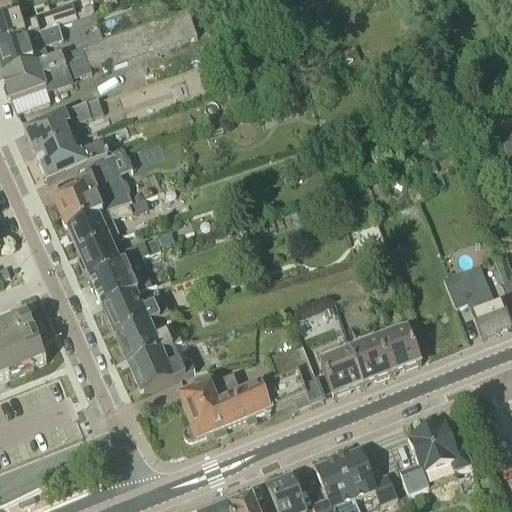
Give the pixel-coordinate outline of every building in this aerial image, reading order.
[(0,0),(0,10),(12,7),(11,1),(10,0),(0,0)] [(0,50),(58,33),(57,32),(95,19),(91,10),(80,14),(81,17),(75,19),(71,8),(50,16),(47,7),(31,12),(36,27),(23,31),(19,20),(0,26),(0,50)] [(188,15),(82,52),(89,73),(110,66),(112,71),(197,43),(188,15)] [(50,65),(49,63),(45,51),(62,45),(58,33),(0,50),(0,68),(4,81),(3,81),(50,65)] [(355,50),(337,58),(349,85),(366,78),(355,50)] [(42,80),(67,72),(62,59),(49,63),(50,65),(3,81),(6,91),(3,95),(6,104),(11,107),(47,95),(42,80)] [(35,162),(71,146),(65,133),(105,118),(100,105),(42,128),(24,136),(35,162)] [(280,110),(267,113),(269,121),(275,125),(283,123),(280,110)] [(105,164),(108,163),(103,150),(77,159),(71,146),(35,162),(47,189),(91,170),(105,164)] [(158,146),(140,155),(144,164),(162,155),(158,146)] [(122,151),(111,155),(113,161),(124,156),(122,151)] [(122,186),(120,182),(114,185),(105,164),(91,170),(95,180),(73,190),(62,194),(64,200),(54,204),(68,235),(104,219),(132,209),(132,208),(129,201),(130,195),(127,188),(122,186)] [(426,169),(430,179),(437,176),(433,166),(426,169)] [(79,260),(111,246),(110,244),(120,239),(113,225),(132,217),(132,219),(161,209),(157,199),(132,208),(132,209),(104,219),(68,235),(79,260)] [(338,201),(323,206),(325,212),(340,207),(338,201)] [(79,260),(90,285),(150,263),(149,261),(161,256),(156,245),(125,256),(119,244),(112,248),(111,246),(79,260)] [(103,314),(137,299),(137,297),(157,290),(149,269),(151,268),(150,263),(90,285),(103,314)] [(503,288),(511,284),(511,274),(507,263),(495,267),(503,288)] [(6,273),(0,275),(0,285),(0,286),(10,282),(6,273)] [(511,333),(501,309),(493,313),(486,295),(478,298),(469,274),(444,284),(456,315),(468,311),(481,345),(511,333)] [(119,342),(151,329),(150,327),(160,324),(160,323),(168,320),(164,309),(155,312),(154,309),(143,313),(137,299),(103,314),(110,330),(113,329),(119,342)] [(333,313),(324,316),(326,322),(335,319),(333,313)] [(0,386),(46,368),(28,324),(0,335),(0,386)] [(378,346),(392,380),(421,369),(407,334),(405,335),(401,326),(386,332),(385,337),(379,340),(381,344),(378,346)] [(132,371),(182,349),(177,338),(168,341),(166,338),(155,341),(151,329),(119,342),(116,344),(123,359),(126,358),(132,371)] [(364,392),(392,380),(378,346),(350,357),(364,392)] [(182,349),(132,371),(129,372),(136,387),(138,386),(145,400),(195,378),(182,349)] [(315,387),(301,353),(268,363),(275,388),(267,391),(266,388),(241,398),(234,382),(180,403),(191,433),(186,435),(185,437),(184,438),(183,440),(183,441),(184,443),(184,444),(185,446),(186,446),(188,447),(189,447),(190,448),(191,448),(192,447),(264,419),(264,420),(265,421),(266,421),(267,421),(268,421),(269,421),(270,420),(271,419),(271,417),(271,416),(306,402),(309,409),(323,404),(316,387),(315,387)] [(364,392),(350,357),(349,357),(348,353),(335,359),(336,362),(320,369),(334,404),(364,392)] [(318,384),(322,393),(328,391),(324,381),(318,384)] [(407,443),(415,461),(418,469),(399,477),(409,502),(428,494),(423,483),(450,472),(453,478),(471,471),(465,454),(456,457),(445,428),(407,443)] [(338,467),(355,509),(376,501),(379,511),(381,511),(397,506),(388,483),(373,490),(360,458),(347,463),(346,462),(339,465),(340,466),(338,467)] [(356,511),(355,509),(338,467),(336,467),(335,466),(328,469),(329,470),(316,476),(327,503),(311,510),(311,511),(356,511)] [(303,511),(300,503),(292,484),(268,494),(275,511),(303,511)] [(227,511),(256,511),(252,501),(227,511)]
